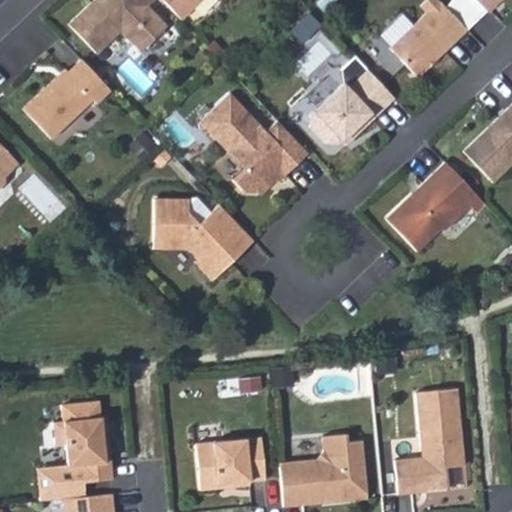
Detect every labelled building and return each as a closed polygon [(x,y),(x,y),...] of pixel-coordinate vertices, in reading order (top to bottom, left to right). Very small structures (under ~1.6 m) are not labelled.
[(147,0),(98,0),(94,4),(89,0),(66,22),(94,52),(118,30),(137,51),(164,25),(144,4),(147,0)] [(160,0),(178,18),(196,0),(160,0)] [(383,46),(411,76),(461,29),(439,6),(433,0),(420,0),(419,2),(424,8),(383,46)] [(445,0),(439,6),(461,29),(492,0),(445,0)] [(108,89),(79,57),(66,70),(63,67),(21,106),(49,137),(90,98),(94,102),(108,89)] [(389,98),(362,69),(342,88),(337,83),(304,114),(304,126),(320,143),(332,144),(338,138),(346,138),(389,98)] [(226,91),(196,120),(239,166),(228,177),(239,189),(253,189),(269,175),(274,180),(304,151),(273,118),(261,129),(226,91)] [(458,149),(487,180),(511,156),(511,97),(502,108),(504,111),(500,115),(494,115),(458,149)] [(0,184),(3,181),(3,175),(17,162),(0,144),(0,184)] [(474,197),(440,160),(414,185),(416,187),(410,193),(407,191),(380,217),(411,249),(434,228),(440,228),(474,197)] [(250,241),(215,204),(194,224),(182,212),(182,198),(147,198),(147,248),(182,248),(192,258),(189,261),(207,280),(250,241)] [(262,373),(243,375),(244,388),(263,387),(262,373)] [(417,453),(389,456),(393,490),(412,488),(412,483),(424,483),(429,486),(443,485),(441,463),(459,461),(452,384),(411,388),(417,453)] [(99,402),(62,406),(63,422),(53,423),(55,447),(64,447),(66,464),(36,467),(38,500),(62,498),(83,496),(83,483),(112,480),(111,461),(104,462),(99,402)] [(217,422),(191,426),(192,438),(219,433),(217,422)] [(298,504),(298,498),(315,498),(321,502),(364,498),(359,440),(344,441),(344,433),(320,435),(321,449),(314,458),(277,461),(281,505),(298,504)] [(263,478),(259,436),(193,442),(198,488),(216,486),(216,482),(263,478)] [(459,461),(441,463),(443,485),(461,483),(459,461)] [(83,496),(62,498),(63,511),(114,511),(112,493),(83,496)]
